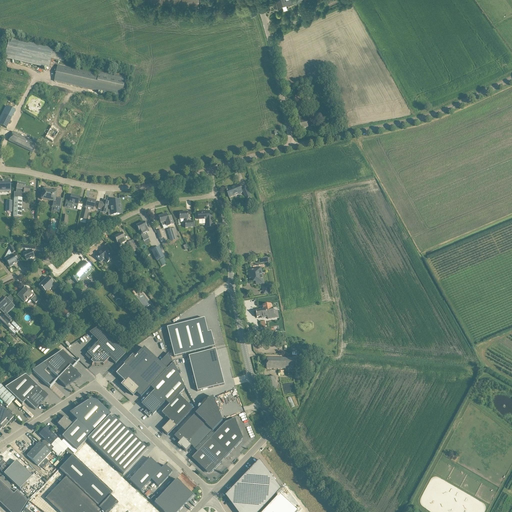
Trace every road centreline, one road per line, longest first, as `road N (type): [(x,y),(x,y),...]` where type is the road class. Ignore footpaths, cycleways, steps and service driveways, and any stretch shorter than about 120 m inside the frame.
road 1 (unclassified): [(0,445),(96,387),(210,494)]
road 2 (unclassified): [(276,425),(251,376),(216,197)]
road 3 (residential): [(0,281),(141,208),(216,197)]
road 4 (tertiary): [(292,146),(418,118),(511,78)]
road 5 (tertiary): [(0,168),(128,188),(207,170)]
road 6 (tertiary): [(292,146),(258,0)]
